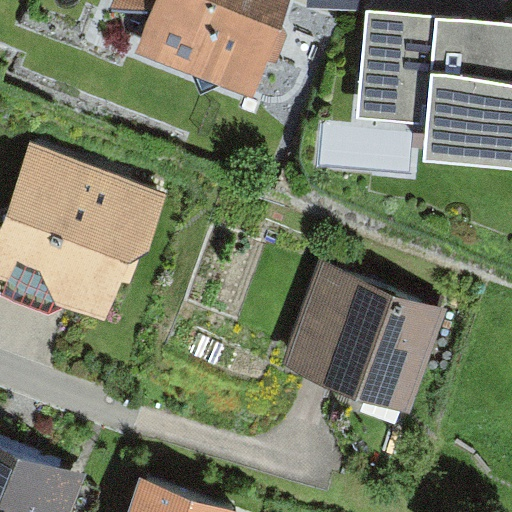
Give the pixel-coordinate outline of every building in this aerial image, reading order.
[(304,0),(173,0),(157,38),(268,85),(304,0)] [(511,17),(386,11),(380,138),(511,144),(511,17)] [(167,194),(43,147),(0,261),(125,308),(167,194)] [(456,301),(338,259),(305,350),(424,392),(456,301)] [(74,511),(90,475),(0,439),(0,511),(74,511)] [(260,511),(162,478),(150,511),(260,511)]
